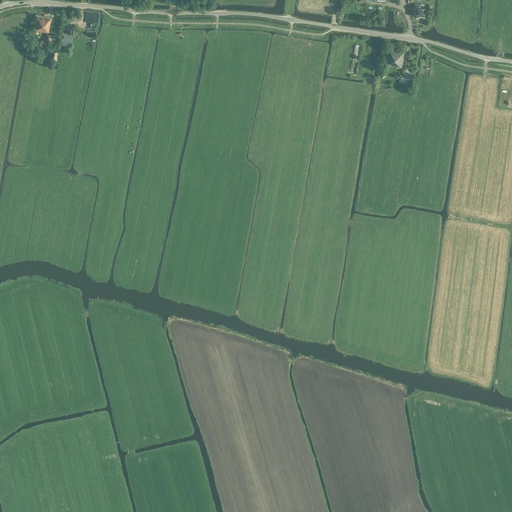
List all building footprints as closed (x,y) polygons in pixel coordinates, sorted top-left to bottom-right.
[(412,17),(418,18),(418,17),(424,17),(425,9),(420,8),(420,5),(414,5),(412,17)] [(49,33),(51,18),(36,15),(33,31),(49,33)] [(56,44),(57,37),(47,35),(46,42),(56,44)] [(38,57),(39,50),(32,49),(32,50),(29,49),(28,55),(38,57)] [(402,67),(405,52),(388,49),(386,65),(398,67),(402,67)] [(57,61),(58,52),(51,51),(50,60),(57,61)] [(411,86),(412,75),(403,74),(401,76),(401,79),(400,79),(399,85),(411,86)]
